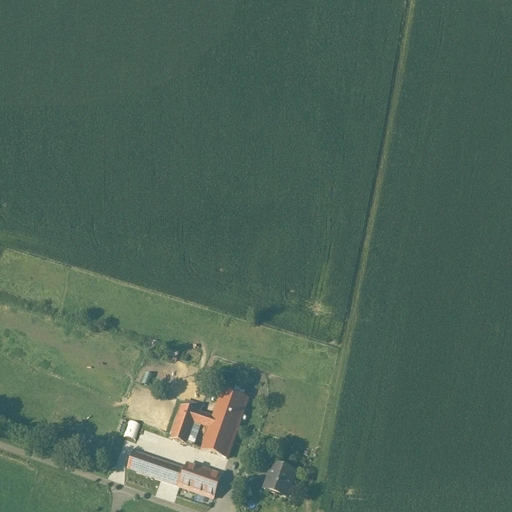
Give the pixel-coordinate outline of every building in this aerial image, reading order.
[(164,359),(177,362),(179,352),(167,349),(164,359)] [(212,418),(201,450),(226,459),(247,399),(222,390),(212,418)] [(212,418),(181,407),(170,440),(201,450),(212,418)] [(220,477),(187,466),(185,471),(133,453),(127,470),(212,500),(220,477)] [(294,473),(273,465),(263,490),(285,498),(294,473)]
